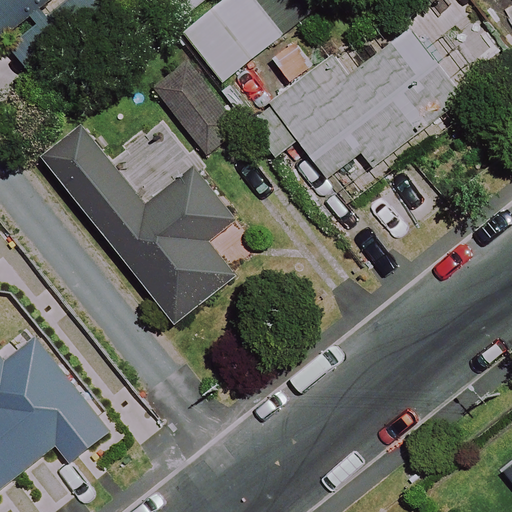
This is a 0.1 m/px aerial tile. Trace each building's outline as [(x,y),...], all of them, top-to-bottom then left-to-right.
[(0,0),(0,47),(56,0),(0,0)] [(208,0),(176,0),(188,15),(208,0)] [(285,37),(256,0),(231,0),(188,33),(226,82),(285,37)] [(469,104),(413,32),(361,72),(348,54),(278,108),(333,179),(369,152),(383,171),(469,104)] [(242,129),(189,65),(159,91),(211,154),(242,129)] [(150,209),(90,130),(51,160),(180,328),(240,282),(212,245),(241,224),(200,171),(150,209)] [(0,369),(17,357),(0,335),(0,369)]
